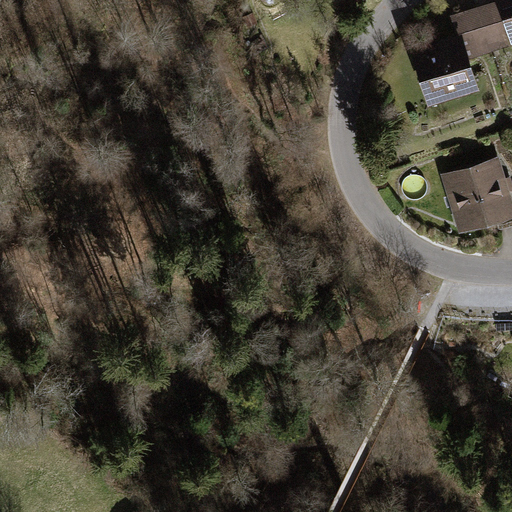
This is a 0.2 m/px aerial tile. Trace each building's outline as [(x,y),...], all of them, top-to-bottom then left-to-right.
[(511,37),(500,0),(497,0),(477,6),(490,51),(511,43),(511,37)] [(511,0),(500,0),(511,37),(511,0)] [(490,51),(477,6),(449,14),(455,33),(466,29),(474,55),(490,51)] [(435,45),(413,52),(429,104),(484,88),(474,55),(466,29),(455,33),(434,39),(435,45)] [(511,198),(499,155),(441,172),(458,230),(511,214),(511,198)]
